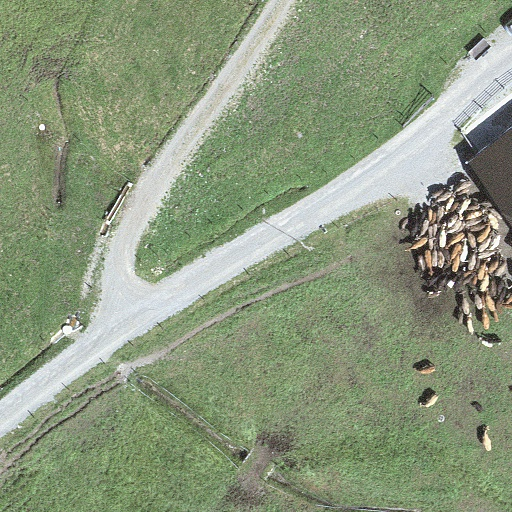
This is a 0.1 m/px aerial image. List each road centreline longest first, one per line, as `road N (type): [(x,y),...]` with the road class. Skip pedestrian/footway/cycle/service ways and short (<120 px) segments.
road 1 (track): [(278,0),(156,191),(97,335),(0,420)]
road 2 (unclassified): [(511,53),(381,170),(97,335)]
